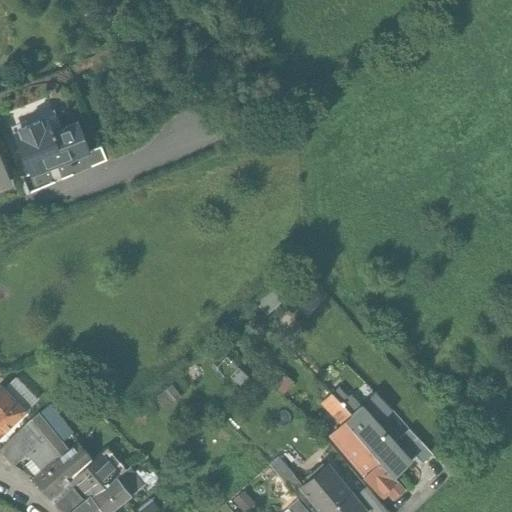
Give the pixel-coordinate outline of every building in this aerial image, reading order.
[(39,122),(20,130),(21,134),(14,137),(30,178),(64,164),(53,135),(48,123),(40,126),(39,122)] [(78,125),(53,135),(64,164),(89,154),(78,125)] [(275,293),(261,305),(269,314),(283,301),(275,293)] [(13,401),(0,388),(0,414),(12,427),(22,416),(11,402),(13,401)] [(348,398),(339,388),(332,394),(340,402),(348,398)] [(375,393),(361,407),(351,396),(348,398),(340,402),(351,415),(361,425),(355,431),(393,474),(409,459),(377,425),(391,409),(375,393)] [(340,402),(331,412),(342,424),(346,421),(351,415),(340,402)] [(0,414),(0,438),(12,427),(0,414)] [(27,426),(0,452),(13,468),(28,456),(37,439),(50,429),(39,415),(27,426)] [(361,425),(351,415),(346,421),(355,431),(361,425)] [(355,431),(346,421),(342,424),(331,435),(381,493),(386,489),(393,497),(404,486),(355,431)] [(432,452),(404,424),(395,433),(414,453),(422,462),(432,452)] [(79,446),(69,453),(50,429),(37,439),(28,456),(43,473),(52,466),(53,466),(58,462),(73,480),(74,480),(93,463),(79,446)] [(108,449),(93,462),(94,462),(93,463),(74,480),(78,485),(90,499),(92,498),(117,478),(126,471),(108,449)] [(73,480),(58,462),(53,466),(52,466),(43,473),(33,482),(50,501),(73,480)] [(361,511),(363,511),(327,468),(304,487),(325,511),(361,511)] [(133,474),(129,469),(126,471),(117,478),(131,496),(143,486),(137,479),(139,475),(136,472),(133,474)] [(117,478),(92,498),(101,511),(111,511),(131,496),(117,478)] [(75,511),(90,499),(78,485),(54,507),(59,511),(75,511)] [(237,511),(245,511),(256,502),(244,489),(229,503),(237,511)] [(101,511),(92,498),(90,499),(75,511),(101,511)] [(309,511),(298,499),(288,507),(292,511),(309,511)] [(155,501),(140,511),(159,511),(162,510),(155,501)]
